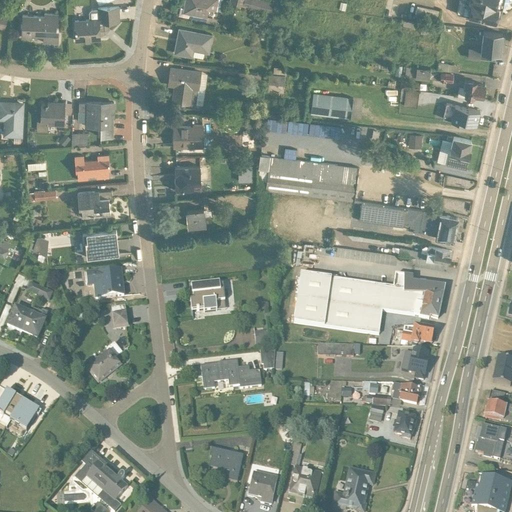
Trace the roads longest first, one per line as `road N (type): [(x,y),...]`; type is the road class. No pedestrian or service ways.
road 1 (primary): [(511,105),(414,511)]
road 2 (primary): [(440,511),(511,179)]
road 3 (residential): [(137,73),(160,378)]
road 4 (residential): [(0,68),(137,73)]
road 5 (residential): [(0,351),(49,376),(98,419)]
